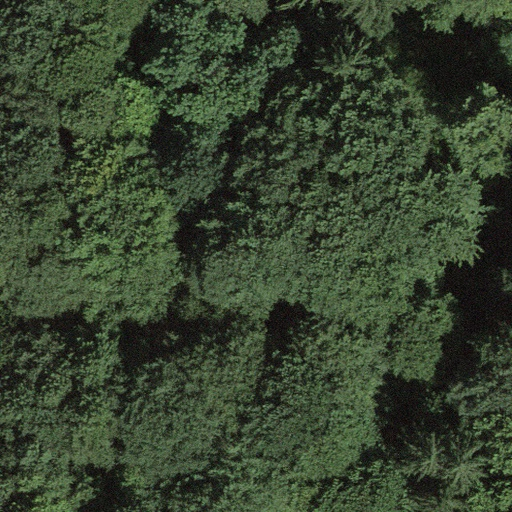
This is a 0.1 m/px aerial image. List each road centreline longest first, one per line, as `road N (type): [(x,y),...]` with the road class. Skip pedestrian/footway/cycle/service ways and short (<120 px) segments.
road 1 (track): [(170,377),(147,60),(154,0)]
road 2 (track): [(0,336),(96,348),(170,377),(227,421),(305,511)]
